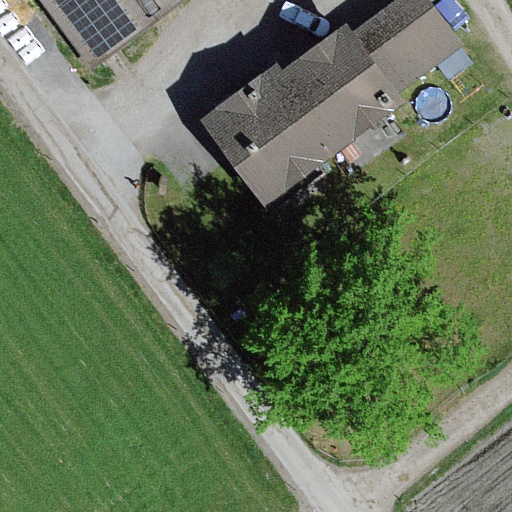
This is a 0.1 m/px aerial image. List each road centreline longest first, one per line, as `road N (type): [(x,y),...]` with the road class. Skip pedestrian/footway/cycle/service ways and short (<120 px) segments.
road 1 (track): [(0,58),(342,511)]
road 2 (track): [(511,383),(352,511)]
